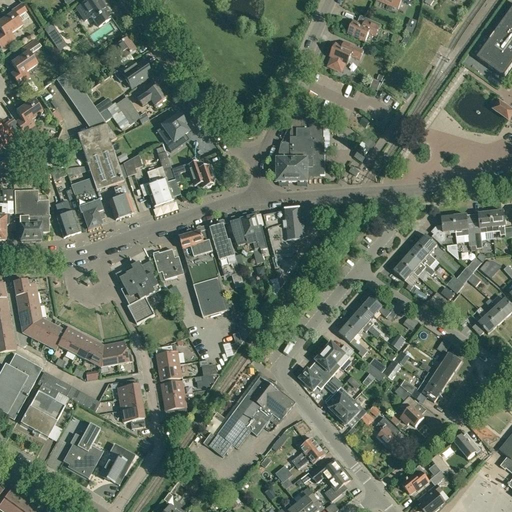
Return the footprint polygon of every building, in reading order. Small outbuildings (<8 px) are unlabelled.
[(84,21),(91,17),(98,28),(109,20),(105,13),(107,12),(99,0),(88,0),(76,9),(84,21)] [(376,0),(376,1),(397,9),(399,5),(401,0),(413,0),(413,1),(419,3),(420,0),(376,0)] [(21,26),(16,18),(26,12),(21,4),(11,11),(12,13),(0,21),(0,48),(0,49),(14,40),(10,34),(21,26)] [(511,9),(477,59),(504,78),(511,66),(511,9)] [(375,37),(379,27),(367,22),(365,28),(353,22),(347,34),(364,42),(368,34),(375,37)] [(44,31),(49,39),(57,33),(52,26),(44,31)] [(29,78),(25,72),(37,64),(30,54),(40,47),(35,39),(20,50),(23,54),(10,64),(15,71),(10,74),(18,86),(29,78)] [(135,52),(129,44),(130,44),(128,41),(128,42),(127,40),(115,47),(116,48),(113,49),(121,60),(123,59),(124,60),(135,52)] [(335,44),(334,45),(329,57),(331,58),(327,67),(341,73),(345,64),(347,65),(350,57),(359,60),(363,51),(350,45),(348,50),(335,44)] [(123,67),(120,63),(119,62),(108,69),(112,75),(123,67)] [(131,89),(137,84),(138,85),(145,81),(144,80),(151,75),(142,63),(130,71),(126,65),(113,74),(120,83),(124,80),(131,89)] [(78,65),(70,70),(74,76),(82,71),(78,65)] [(109,144),(115,140),(104,123),(69,71),(56,80),(90,131),(76,135),(77,139),(95,192),(123,183),(122,180),(118,167),(109,144)] [(373,81),(370,89),(378,92),(381,84),(373,81)] [(150,101),(154,107),(155,109),(160,105),(159,103),(166,99),(158,86),(137,100),(142,107),(150,101)] [(301,104),(311,108),(313,105),(317,96),(307,91),(301,104)] [(121,129),(128,124),(129,125),(138,119),(139,118),(139,117),(126,98),(116,105),(117,107),(108,113),(113,119),(120,130),(121,129)] [(43,138),(33,124),(34,118),(42,113),(33,100),(16,112),(21,119),(15,123),(31,146),(43,138)] [(249,101),(241,102),(241,114),(250,113),(249,101)] [(493,110),(509,121),(511,115),(511,109),(510,109),(499,101),(493,110)] [(185,126),(178,115),(162,127),(173,143),(166,147),(171,153),(189,141),(185,135),(188,133),(187,132),(187,131),(185,129),(185,128),(184,127),(185,126)] [(278,161),(278,174),(278,183),(289,183),(297,183),(307,183),(307,174),(320,173),(320,176),(325,176),(325,139),(324,139),(324,125),(310,125),(310,120),(304,120),(304,125),(302,125),(302,130),(292,130),(291,133),(290,145),(282,143),(278,161)] [(5,125),(0,128),(0,140),(4,146),(15,138),(5,125)] [(354,157),(362,164),(376,145),(375,145),(367,139),(354,157)] [(140,186),(140,189),(143,198),(149,196),(154,208),(173,201),(168,186),(166,180),(174,178),(171,170),(165,152),(157,155),(161,167),(146,173),(150,183),(140,186)] [(117,158),(120,164),(128,160),(124,154),(117,158)] [(139,156),(127,163),(123,165),(123,166),(127,178),(136,175),(134,170),(141,167),(139,156)] [(213,178),(212,174),(211,173),(210,173),(208,167),(205,168),(204,165),(194,168),(192,163),(186,165),(177,168),(171,170),(174,178),(176,185),(182,183),(179,174),(189,170),(195,186),(202,184),(203,188),(205,188),(206,188),(208,189),(209,189),(211,188),(212,187),(212,186),(214,185),(212,179),(213,178)] [(123,166),(118,167),(122,180),(127,178),(123,166)] [(350,173),(355,177),(356,177),(359,173),(353,169),(350,173)] [(53,174),(55,180),(67,176),(65,170),(53,174)] [(82,215),(86,225),(88,231),(101,226),(99,220),(104,218),(91,180),(70,187),(71,190),(75,200),(80,216),(82,215)] [(112,211),(116,221),(133,215),(127,196),(126,197),(124,189),(115,193),(117,200),(109,202),(112,211)] [(20,242),(41,241),(42,241),(41,234),(49,234),(49,218),(48,201),(40,201),(39,190),(16,191),(17,219),(19,219),(19,225),(20,242)] [(71,190),(66,192),(69,202),(75,200),(71,190)] [(2,191),(3,202),(3,205),(0,204),(0,241),(5,242),(5,234),(6,234),(6,226),(8,226),(8,222),(8,217),(8,215),(14,214),(13,191),(2,191)] [(81,233),(76,220),(73,213),(70,214),(66,202),(61,204),(71,236),(81,233)] [(55,206),(59,218),(57,219),(64,239),(71,236),(61,204),(55,206)] [(302,209),(283,211),(283,213),(263,217),(275,258),(275,259),(277,258),(292,257),(295,254),(294,245),(300,245),(305,239),(302,209)] [(317,210),(317,220),(329,219),(329,209),(317,210)] [(505,239),(511,238),(510,228),(504,229),(502,213),(490,214),(492,233),(499,232),(499,236),(504,236),(505,239)] [(482,249),(482,246),(480,234),(492,233),(490,214),(477,216),(479,232),(473,233),(475,252),(476,251),(476,250),(482,249)] [(259,216),(256,217),(248,219),(253,236),(255,236),(259,250),(260,249),(262,258),(269,256),(261,222),(259,216)] [(471,252),(475,252),(473,233),(467,233),(467,232),(466,217),(453,218),(455,233),(455,238),(467,237),(468,243),(469,243),(470,248),(471,248),(471,252)] [(444,238),(444,234),(455,233),(453,218),(440,220),(441,227),(436,228),(431,233),(436,239),(435,240),(440,245),(442,242),(441,241),(444,238)] [(253,236),(248,219),(232,224),(230,224),(234,238),(238,248),(243,247),(244,254),(253,252),(256,265),(264,263),(262,258),(260,249),(259,250),(255,236),(253,236)] [(224,226),(210,230),(224,277),(225,277),(226,279),(232,277),(235,285),(242,283),(240,274),(235,257),(231,242),(229,242),(224,226)] [(229,312),(211,246),(206,231),(201,233),(201,232),(200,232),(180,239),(183,250),(190,274),(197,295),(204,320),(229,312)] [(428,256),(429,255),(436,246),(425,237),(417,246),(428,256)] [(417,246),(409,255),(423,267),(425,265),(429,269),(429,270),(432,272),(440,264),(436,261),(431,256),(429,255),(428,256),(417,246)] [(184,276),(181,265),(179,258),(175,259),(173,251),(154,257),(157,268),(159,275),(163,273),(165,281),(176,278),(184,276)] [(241,255),(235,257),(240,274),(246,272),(241,255)] [(425,275),(426,273),(429,270),(429,269),(425,265),(423,267),(409,255),(401,264),(413,273),(417,277),(422,272),(425,275)] [(476,259),(472,264),(478,269),(482,264),(476,259)] [(140,263),(132,267),(134,271),(127,275),(127,276),(120,280),(125,289),(121,291),(130,307),(128,308),(137,326),(141,324),(155,316),(146,300),(161,292),(153,275),(150,276),(151,277),(148,279),(140,263)] [(404,283),(413,273),(401,264),(393,273),(404,283)] [(485,278),(496,267),(491,264),(486,265),(480,272),(485,278)] [(460,276),(456,281),(463,286),(467,282),(460,276)] [(269,281),(272,291),(273,298),(280,289),(278,281),(277,279),(269,281)] [(34,280),(14,284),(16,297),(37,293),(34,280)] [(405,290),(412,295),(416,297),(419,293),(408,285),(405,290)] [(440,294),(449,301),(454,295),(445,288),(440,294)] [(39,306),(37,293),(16,297),(18,308),(18,310),(39,306)] [(427,304),(428,305),(438,312),(446,303),(436,294),(427,304)] [(8,310),(6,299),(0,299),(0,313),(8,312),(8,310)] [(362,308),(373,318),(377,313),(385,320),(388,316),(393,320),(398,311),(393,308),(389,313),(382,307),(381,308),(370,299),(362,308)] [(497,327),(505,319),(496,308),(493,305),(489,300),(485,303),(492,311),(487,316),(497,327)] [(496,308),(505,319),(511,312),(511,307),(505,300),(496,308)] [(18,310),(22,334),(41,320),(39,306),(18,310)] [(369,322),(373,318),(362,308),(354,317),(368,329),(370,327),(372,325),(369,322)] [(488,335),(497,327),(487,316),(484,313),(480,308),(476,312),(483,319),(478,324),(477,323),(471,329),(479,337),(485,332),(488,335)] [(8,312),(0,313),(0,326),(10,325),(8,312)] [(375,331),(370,327),(368,329),(354,317),(346,326),(357,335),(361,330),(365,333),(367,331),(372,335),(375,331)] [(461,318),(456,323),(462,327),(466,324),(461,318)] [(41,320),(22,334),(43,345),(53,326),(41,320)] [(239,334),(240,336),(241,344),(247,336),(243,322),(236,324),(239,334)] [(0,340),(13,338),(10,325),(0,326),(0,340)] [(56,351),(58,347),(57,347),(65,332),(53,326),(43,345),(56,351)] [(353,340),(357,335),(346,326),(338,335),(360,354),(358,355),(362,358),(367,353),(353,340)] [(67,352),(77,333),(67,328),(65,332),(57,347),(58,347),(67,352)] [(86,338),(77,333),(67,352),(76,356),(86,338)] [(240,336),(239,334),(236,335),(233,336),(236,345),(231,346),(234,356),(242,345),(241,344),(240,336)] [(397,336),(393,342),(401,348),(405,342),(397,336)] [(0,353),(15,351),(13,338),(0,340),(0,353)] [(95,342),(86,338),(76,356),(85,361),(95,342)] [(439,363),(442,365),(454,373),(461,363),(445,353),(450,345),(443,341),(436,351),(444,355),(439,363)] [(104,347),(95,342),(85,361),(100,369),(104,347)] [(124,343),(114,345),(118,365),(132,363),(131,356),(126,357),(125,347),(124,343)] [(327,349),(324,353),(341,368),(354,354),(345,346),(340,351),(331,344),(329,343),(325,348),(327,349)] [(100,369),(118,365),(114,345),(104,347),(100,369)] [(179,366),(177,352),(171,353),(170,347),(156,350),(159,370),(179,366)] [(320,373),(329,382),(341,368),(324,353),(320,356),(319,355),(315,359),(316,361),(316,362),(324,369),(320,373)] [(27,397),(41,371),(42,370),(15,355),(8,368),(5,366),(0,374),(0,414),(13,422),(26,399),(27,399),(28,397),(27,397)] [(376,370),(381,373),(382,374),(386,368),(380,364),(376,370)] [(419,368),(425,372),(428,367),(422,364),(419,368)] [(432,373),(447,383),(454,373),(442,365),(438,371),(433,368),(432,370),(433,371),(432,373)] [(159,370),(161,382),(181,379),(179,366),(159,370)] [(386,369),(382,374),(391,381),(396,374),(388,367),(386,369)] [(423,381),(424,382),(428,385),(441,393),(447,383),(432,373),(433,371),(432,370),(428,367),(425,372),(428,374),(423,381)] [(316,378),(309,371),(308,371),(307,371),(305,370),(301,375),(303,376),(300,380),(305,385),(305,386),(309,390),(310,389),(313,392),(317,388),(321,391),(329,382),(320,373),(316,378)] [(371,376),(375,379),(381,373),(376,370),(371,376)] [(97,372),(86,374),(87,382),(98,380),(97,372)] [(44,373),(38,383),(41,385),(43,386),(49,376),(44,373)] [(213,433),(216,435),(207,447),(222,458),(224,454),(227,456),(233,447),(236,450),(250,432),(256,437),(264,427),(265,428),(275,415),(278,418),(275,422),(279,425),(295,405),(282,395),(285,392),(260,373),(213,433)] [(385,377),(382,374),(381,373),(375,379),(381,383),(385,377)] [(54,379),(49,376),(43,386),(49,389),(54,379)] [(210,385),(208,377),(195,379),(195,383),(197,382),(198,389),(210,387),(210,385)] [(54,379),(49,389),(54,392),(59,382),(54,379)] [(117,390),(119,401),(140,397),(137,380),(125,382),(126,388),(117,390)] [(400,388),(407,393),(412,396),(417,390),(405,381),(400,388)] [(59,382),(54,392),(58,394),(60,395),(65,385),(59,382)] [(417,392),(422,395),(434,403),(441,393),(428,385),(424,382),(417,392)] [(162,386),(164,399),(184,396),(182,383),(162,386)] [(47,440),(54,427),(65,407),(54,401),(58,394),(54,392),(49,389),(43,386),(41,385),(20,425),(33,432),(32,434),(38,437),(39,435),(47,440)] [(70,388),(65,385),(60,395),(65,398),(70,388)] [(71,401),(76,391),(70,388),(65,398),(71,401)] [(335,388),(330,393),(334,396),(339,391),(335,388)] [(334,415),(338,418),(354,401),(341,389),(339,391),(334,396),(333,398),(337,402),(329,410),(330,410),(329,412),(333,416),(334,415)] [(82,394),(76,391),(71,401),(76,404),(82,394)] [(82,407),(87,397),(82,394),(76,404),(82,407)] [(184,396),(164,399),(167,419),(187,415),(184,396)] [(92,400),(87,397),(82,407),(87,410),(92,400)] [(121,412),(142,409),(140,397),(119,401),(121,412)] [(417,405),(408,397),(399,407),(405,413),(399,419),(407,426),(409,423),(414,428),(423,419),(413,410),(417,405)] [(92,400),(87,410),(94,414),(100,404),(92,400)] [(354,418),(358,423),(361,420),(367,414),(354,401),(338,418),(341,421),(340,423),(344,427),(346,425),(347,426),(354,418)] [(376,417),(379,413),(374,407),(370,411),(376,417)] [(142,409),(121,412),(123,423),(129,422),(131,430),(145,428),(142,409)] [(367,414),(361,420),(368,427),(374,421),(367,414)] [(400,442),(396,438),(389,432),(394,427),(384,418),(376,426),(383,434),(378,440),(391,452),(400,442)] [(56,436),(62,427),(57,423),(51,433),(56,436)] [(70,445),(72,446),(62,463),(68,466),(67,468),(88,480),(97,463),(102,453),(91,447),(100,430),(90,425),(82,439),(75,435),(70,445)] [(209,434),(202,443),(207,447),(214,437),(209,434)] [(462,437),(454,443),(468,461),(476,454),(477,456),(481,453),(473,443),(474,443),(474,442),(473,443),(471,441),(472,441),(467,435),(466,436),(467,436),(463,439),(462,437)] [(511,436),(500,452),(508,458),(500,467),(505,471),(506,470),(511,474),(511,480),(509,484),(507,486),(509,487),(511,489),(511,436)] [(318,447),(312,439),(300,449),(303,453),(292,462),(295,466),(318,447)] [(325,455),(318,447),(295,466),(298,470),(309,460),(313,465),(325,455)] [(100,477),(109,482),(110,480),(114,483),(119,474),(124,477),(135,458),(135,457),(134,456),(134,457),(123,450),(123,451),(124,451),(120,459),(119,458),(118,459),(111,456),(111,457),(100,477)] [(266,468),(272,460),(267,456),(261,464),(266,468)] [(448,468),(449,470),(449,469),(438,456),(432,461),(443,475),(442,473),(448,468)] [(325,478),(329,483),(343,472),(336,462),(324,472),(321,467),(310,476),(317,485),(325,478)] [(286,474),(289,471),(285,467),(275,475),(279,479),(286,474)] [(412,475),(413,476),(401,486),(410,496),(417,491),(418,492),(430,483),(418,469),(412,475)] [(351,481),(343,472),(329,483),(333,488),(325,495),(331,503),(343,494),(339,490),(351,481)] [(435,486),(435,487),(445,479),(440,473),(440,474),(431,481),(435,486)] [(289,478),(286,474),(279,479),(283,484),(289,478)] [(359,493),(361,484),(355,483),(352,491),(359,493)] [(16,484),(13,488),(0,505),(0,510),(2,511),(8,511),(21,494),(16,491),(20,486),(16,484)] [(419,502),(422,506),(420,508),(423,511),(436,511),(439,510),(438,509),(445,504),(437,495),(441,491),(437,486),(419,502)] [(297,505),(303,511),(318,511),(311,503),(316,499),(307,489),(303,493),(306,497),(297,505)] [(8,511),(22,511),(34,497),(30,494),(27,499),(21,494),(8,511)] [(34,497),(22,511),(36,511),(39,508),(34,504),(37,499),(34,497)] [(229,503),(234,509),(242,503),(237,497),(229,503)]
